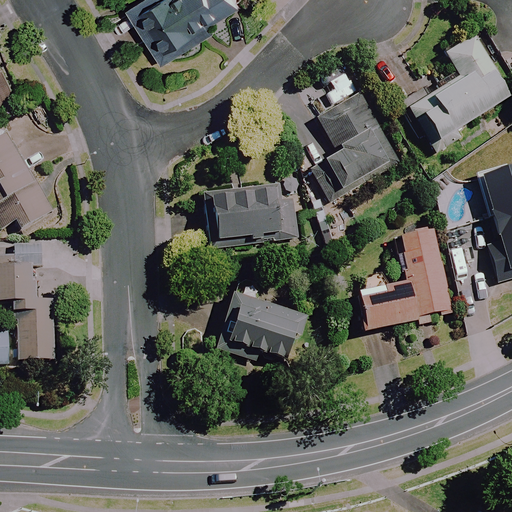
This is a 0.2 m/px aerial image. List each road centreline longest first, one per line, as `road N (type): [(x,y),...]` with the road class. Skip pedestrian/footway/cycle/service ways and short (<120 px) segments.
road 1 (tertiary): [(511,387),(453,418),(356,447),(244,464),(136,467)]
road 2 (residential): [(136,467),(129,200),(119,147)]
road 3 (residential): [(369,0),(330,17),(206,128),(119,147)]
road 4 (residential): [(119,147),(45,0)]
road 5 (tertiary): [(136,467),(0,457)]
